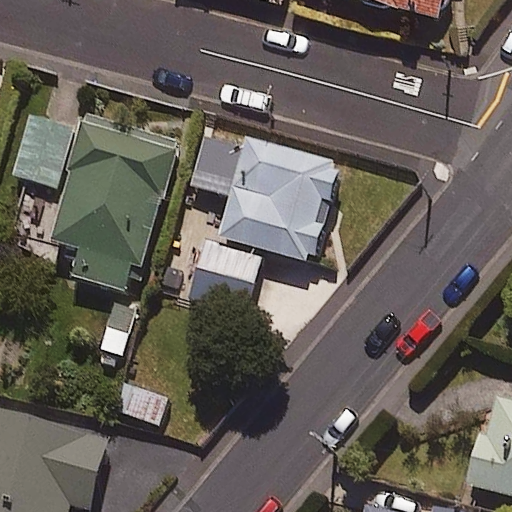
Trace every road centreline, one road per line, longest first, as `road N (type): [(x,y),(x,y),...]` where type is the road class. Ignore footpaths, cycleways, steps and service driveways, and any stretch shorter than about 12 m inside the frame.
road 1 (residential): [(0,2),(511,137)]
road 2 (tertiary): [(211,511),(511,141)]
road 3 (tertiary): [(511,196),(254,511)]
